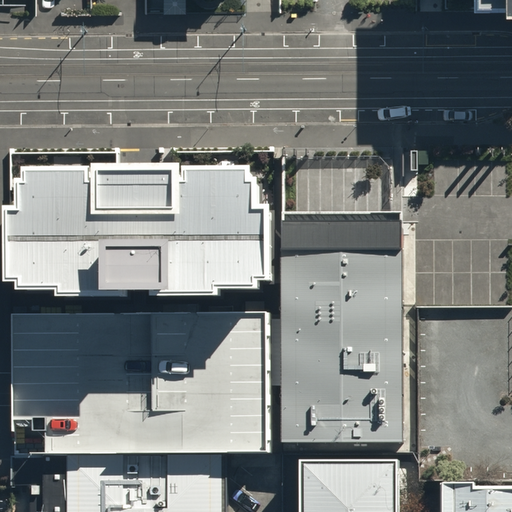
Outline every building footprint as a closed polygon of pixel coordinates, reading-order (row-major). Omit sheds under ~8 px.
[(165,22),(165,25),(206,25),(206,23),(247,23),(247,2),(164,2),(164,0),(146,0),(147,22),(165,22)] [(36,178),(36,188),(29,188),(29,215),(17,215),(17,290),(29,290),(29,299),(59,299),(59,306),(223,305),(223,298),(263,298),(263,290),(275,290),(274,214),(265,214),(265,188),(260,188),(260,176),(36,178)] [(287,444),(406,443),(405,213),(285,214),(287,444)] [(273,315),(19,317),(20,453),(273,452),(273,315)] [(224,511),(224,462),(224,455),(12,455),(12,486),(32,486),(32,511),(224,511)] [(400,511),(400,461),(304,461),(304,511),(400,511)] [(511,511),(511,483),(446,485),(445,511),(511,511)]
